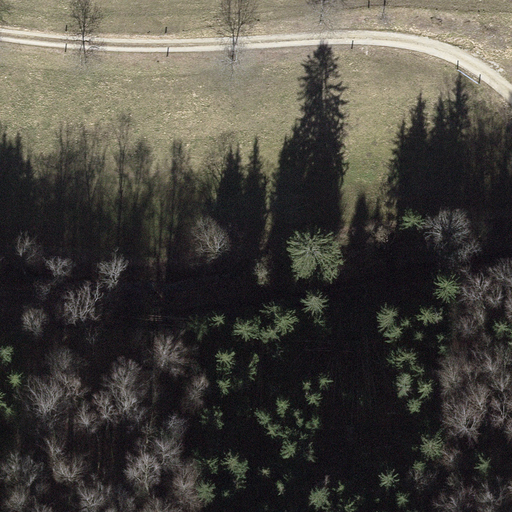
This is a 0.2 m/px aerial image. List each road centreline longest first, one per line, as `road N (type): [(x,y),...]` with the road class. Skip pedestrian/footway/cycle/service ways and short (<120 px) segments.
road 1 (track): [(511,92),(438,46),(366,37),(165,45),(0,34)]
road 2 (track): [(511,255),(226,310),(0,316)]
